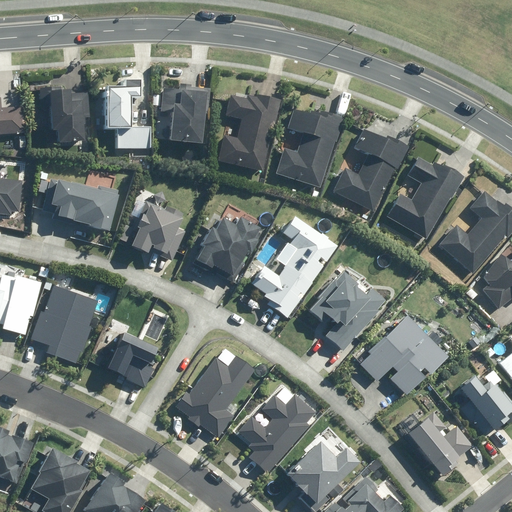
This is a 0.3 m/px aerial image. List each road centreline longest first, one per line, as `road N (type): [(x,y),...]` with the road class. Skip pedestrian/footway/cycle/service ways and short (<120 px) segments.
road 1 (secondary): [(511,138),(420,85),(272,39),(124,29),(0,39)]
road 2 (residential): [(205,307),(266,342),(315,384),(431,511)]
road 3 (residential): [(0,240),(144,280),(205,307)]
road 4 (residential): [(205,307),(132,435)]
road 5 (residential): [(0,381),(132,435)]
road 6 (residential): [(132,435),(239,511)]
